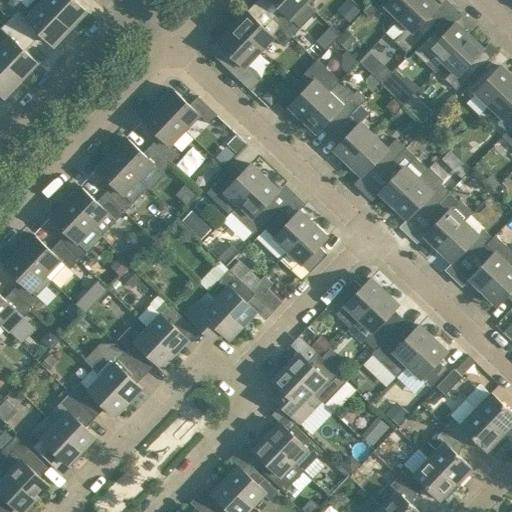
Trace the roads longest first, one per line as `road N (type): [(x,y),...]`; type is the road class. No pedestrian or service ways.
road 1 (residential): [(370,237),(182,54)]
road 2 (residential): [(0,237),(182,54)]
road 3 (residential): [(59,511),(205,359),(227,381)]
road 4 (residential): [(227,381),(370,237)]
road 5 (residential): [(511,368),(370,237)]
road 6 (residential): [(128,1),(0,137)]
road 7 (residential): [(152,511),(251,404),(227,381)]
